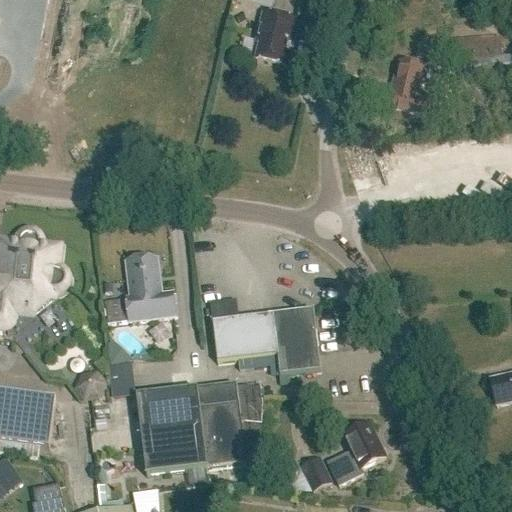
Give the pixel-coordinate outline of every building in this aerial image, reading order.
[(287,71),(298,25),(264,17),(257,46),(261,47),(256,64),(287,71)] [(485,84),(486,97),(511,94),(511,59),(502,60),(499,39),(446,43),(448,72),(464,71),(466,85),(485,84)] [(381,104),(387,106),(396,64),(390,63),(381,104)] [(394,91),(388,119),(429,128),(435,101),(418,97),(424,69),(400,64),(397,81),(395,92),(394,91)] [(488,119),(486,97),(485,84),(466,85),(456,86),(459,130),(481,128),(480,120),(488,119)] [(41,248),(41,243),(38,238),(34,235),(28,235),(23,237),(19,241),(18,245),(0,243),(0,268),(3,268),(2,277),(0,276),(0,332),(4,333),(9,331),(12,327),(14,322),(14,316),(33,317),(54,302),(55,294),(60,294),(64,291),(68,286),(68,281),(66,276),(62,272),(57,271),(59,250),(41,248)] [(129,327),(146,325),(177,321),(174,296),(162,297),(158,262),(126,265),(130,301),(127,302),(127,303),(105,305),(108,328),(129,325),(129,327)] [(236,323),(234,304),(211,306),(218,367),(278,360),(280,380),(321,375),(314,314),(236,323)] [(115,347),(118,373),(139,370),(137,358),(129,359),(127,345),(115,347)] [(85,404),(101,400),(108,387),(98,375),(82,378),(76,392),(85,404)] [(511,377),(489,382),(496,410),(511,406),(511,377)] [(263,405),(261,386),(237,389),(237,388),(137,400),(147,479),(210,472),(212,485),(259,491),(263,405)] [(0,445),(49,452),(56,402),(0,394),(0,445)] [(104,424),(94,424),(95,435),(105,434),(104,424)] [(339,490),(364,478),(361,474),(386,462),(370,428),(344,440),(352,455),(328,466),(339,490)] [(313,496),(332,487),(320,462),(290,476),(299,495),(310,490),(313,496)] [(0,476),(10,494),(27,485),(16,464),(0,473),(0,476)] [(63,511),(59,488),(34,493),(37,508),(33,508),(33,511),(63,511)]
